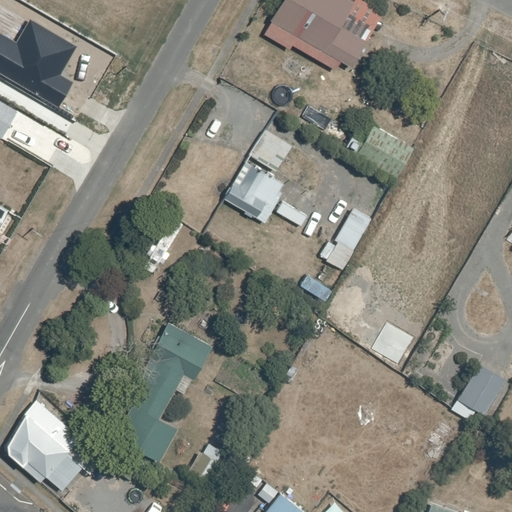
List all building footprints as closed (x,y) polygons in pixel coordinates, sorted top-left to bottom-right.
[(342,61),(352,67),(384,13),(363,0),(355,0),(355,2),(352,0),(283,0),(264,33),(289,48),(293,43),(337,70),(342,61)] [(260,87),(253,98),(315,134),(322,123),(260,87)] [(38,137),(17,124),(13,122),(19,112),(0,100),(0,135),(3,137),(4,136),(29,151),(38,137)] [(374,124),(357,155),(398,177),(415,146),(374,124)] [(252,154),(277,170),(292,145),(267,130),(252,154)] [(225,199),(265,222),(282,192),(280,191),(283,185),(245,163),(225,199)] [(0,221),(9,206),(0,200),(0,221)] [(304,214),(281,202),(276,213),(299,225),(304,214)] [(353,207),(335,240),(338,242),(353,250),(371,217),(353,207)] [(150,273),(184,225),(172,217),(139,265),(150,273)] [(342,268),(353,250),(338,242),(327,260),(342,268)] [(159,417),(184,372),(195,377),(213,345),(169,321),(151,354),(158,357),(115,436),(160,461),(178,428),(159,417)] [(507,382),(480,367),(460,402),(488,417),(507,382)] [(68,453),(70,449),(81,436),(37,399),(26,412),(9,444),(9,452),(41,482),(47,475),(63,489),(84,467),(68,453)] [(198,438),(182,469),(208,482),(223,450),(198,438)] [(306,511),(282,492),(265,511),(306,511)] [(462,511),(432,502),(428,511),(462,511)]
